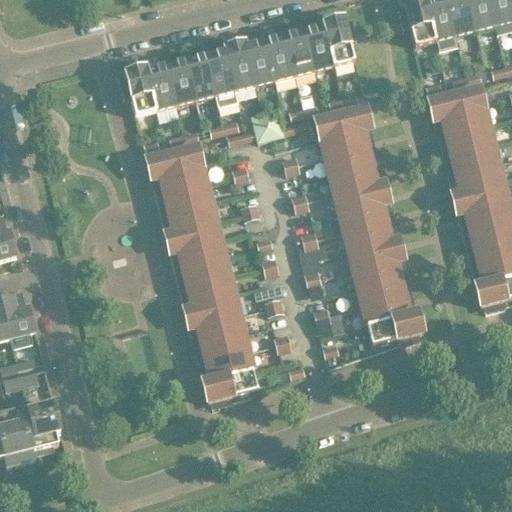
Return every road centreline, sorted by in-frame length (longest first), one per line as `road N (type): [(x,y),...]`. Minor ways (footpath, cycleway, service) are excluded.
road 1 (unclassified): [(101,500),(511,363)]
road 2 (tertiary): [(0,68),(278,0)]
road 3 (unclassified): [(101,500),(46,276)]
road 4 (unclassified): [(46,276),(0,90)]
